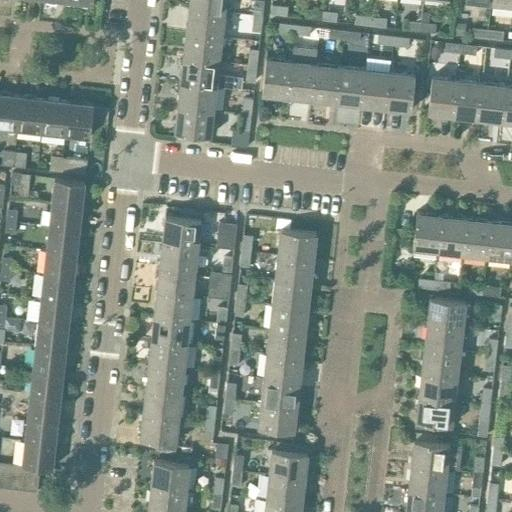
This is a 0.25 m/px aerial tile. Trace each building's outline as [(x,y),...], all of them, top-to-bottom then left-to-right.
[(189,0),(188,7),(225,11),(226,0),(189,0)] [(264,0),(255,0),(254,14),(263,15),(264,0)] [(287,14),(288,5),(272,3),(271,13),(287,14)] [(188,7),(186,31),(222,35),(225,11),(188,7)] [(321,18),(322,9),(306,7),(305,17),(321,18)] [(322,9),(321,18),(337,20),(338,11),(322,9)] [(370,24),(371,15),(356,13),(355,22),(370,24)] [(252,29),(261,30),(263,15),(254,14),(252,29)] [(371,15),(370,24),(386,26),(387,17),(371,15)] [(419,30),(421,21),(405,19),(404,28),(419,30)] [(421,21),(419,30),(435,31),(436,22),(421,21)] [(294,33),(295,23),(280,22),(279,31),(294,33)] [(295,23),(294,33),(310,34),(311,25),(295,23)] [(487,37),(488,28),(472,26),(471,36),(487,37)] [(344,38),(345,29),(329,27),(328,36),(344,38)] [(488,28),(487,37),(502,39),(504,30),(488,28)] [(345,29),(344,38),(359,40),(360,31),(345,29)] [(186,31),(183,56),(219,60),(222,35),(186,31)] [(393,44),(394,35),(378,33),(377,42),(393,44)] [(394,35),(393,44),(408,46),(409,37),(394,35)] [(460,52),(461,42),(446,41),(445,50),(460,52)] [(461,42),(460,52),(459,60),(468,61),(468,52),(476,53),(477,44),(461,42)] [(509,57),(511,48),(495,46),(494,55),(509,57)] [(259,49),(250,48),(248,63),(257,64),(259,49)] [(183,56),(180,80),(217,84),(219,60),(183,56)] [(287,95),(291,59),(266,56),(262,92),(287,95)] [(316,62),(291,59),(287,95),(312,98),(316,62)] [(341,65),(316,62),(312,98),(337,101),(341,65)] [(246,79),(255,80),(257,64),(248,63),(246,79)] [(365,67),(341,65),(337,101),(361,104),(365,67)] [(361,104),(386,106),(390,70),(365,67),(361,104)] [(390,70),(386,106),(411,109),(415,73),(390,70)] [(453,114),(457,78),(432,75),(428,111),(453,114)] [(481,81),(457,78),(453,114),(477,117),(481,81)] [(214,110),(217,84),(180,80),(177,105),(214,110)] [(477,117),(502,120),(506,84),(481,81),(477,117)] [(502,120),(511,120),(511,84),(506,84),(502,120)] [(0,125),(18,127),(22,94),(0,91),(0,125)] [(18,127),(42,130),(46,97),(22,94),(18,127)] [(42,130),(65,133),(69,100),(46,97),(42,130)] [(253,98),(244,97),(242,112),(251,113),(253,98)] [(69,100),(65,133),(90,135),(94,103),(69,100)] [(214,110),(177,105),(175,130),(211,135),(214,110)] [(250,129),(251,115),(251,113),(242,112),(240,128),(250,129)] [(3,149),(2,164),(14,165),(16,150),(3,149)] [(26,166),(28,152),(16,150),(14,165),(26,166)] [(49,169),(60,170),(62,156),(51,155),(49,169)] [(60,170),(86,173),(87,159),(62,156),(60,170)] [(20,184),(21,173),(12,171),(10,183),(20,184)] [(52,200),(82,204),(85,179),(55,176),(52,200)] [(52,200),(49,224),(80,228),(82,204),(52,200)] [(17,209),(7,208),(6,219),(16,220),(17,209)] [(438,250),(442,214),(417,211),(413,247),(438,250)] [(165,214),(162,240),(199,244),(201,219),(165,214)] [(467,217),(442,214),(438,250),(463,253),(467,217)] [(463,253),(488,256),(492,220),(467,217),(463,253)] [(5,231),(14,232),(16,220),(6,219),(5,231)] [(488,256),(511,258),(511,221),(492,220),(488,256)] [(235,238),(236,223),(227,222),(226,238),(235,238)] [(49,224),(47,248),(77,251),(80,228),(49,224)] [(317,232),(289,229),(281,228),(278,253),(314,257),(317,232)] [(253,234),(244,233),(242,249),(251,250),(253,234)] [(196,269),(199,244),(162,240),(160,264),(196,269)] [(47,248),(44,271),(74,275),(77,251),(47,248)] [(250,266),(251,250),(242,249),(240,265),(250,266)] [(278,253),(275,278),(311,282),(314,257),(278,253)] [(11,257),(2,256),(1,266),(10,267),(11,257)] [(233,257),(224,256),(222,271),(231,273),(233,257)] [(193,293),(196,269),(160,264),(157,289),(193,293)] [(0,272),(0,278),(9,280),(10,267),(1,266),(0,272)] [(44,271),(41,295),(72,298),(74,275),(44,271)] [(213,296),(228,298),(231,273),(222,271),(222,272),(216,271),(213,296)] [(275,278),(272,303),(308,307),(311,282),(275,278)] [(434,288),(435,279),(419,278),(418,287),(434,288)] [(435,279),(434,288),(450,290),(451,281),(435,279)] [(248,284),(238,283),(237,298),(246,299),(248,284)] [(483,294),(484,285),(469,283),(468,292),(483,294)] [(484,285),(483,294),(499,296),(500,287),(484,285)] [(190,318),(193,293),(157,289),(154,313),(190,318)] [(41,295),(39,319),(69,322),(72,298),(41,295)] [(427,321),(463,325),(466,300),(430,296),(427,321)] [(244,315),(246,299),(237,298),(235,314),(244,315)] [(272,303),(269,327),(306,331),(308,307),(272,303)] [(500,320),(502,304),(493,303),(491,319),(500,320)] [(227,306),(217,306),(216,321),(226,322),(227,306)] [(187,343),(190,318),(154,313),(151,338),(187,343)] [(39,319),(36,342),(66,345),(69,322),(39,319)] [(215,337),(224,338),(226,322),(216,321),(215,337)] [(427,321),(424,345),(460,350),(463,325),(427,321)] [(269,327),(267,352),(303,356),(306,331),(269,327)] [(242,333),(233,332),(231,347),(240,349),(242,333)] [(487,353),(496,354),(498,338),(489,337),(487,353)] [(184,367),(187,343),(151,338),(148,363),(184,367)] [(36,342),(33,366),(63,369),(66,345),(36,342)] [(424,345),(422,370),(458,374),(460,350),(424,345)] [(238,364),(240,349),(231,347),(229,363),(238,364)] [(267,352),(264,377),(300,381),(303,356),(267,352)] [(496,354),(487,353),(485,368),(494,370),(496,354)] [(221,356),(212,355),(211,370),(220,371),(221,356)] [(182,392),(184,367),(148,363),(145,388),(182,392)] [(501,380),(510,381),(511,366),(511,365),(503,364),(501,380)] [(33,366),(31,389),(61,393),(63,369),(33,366)] [(209,387),(218,388),(220,371),(211,370),(209,387)] [(455,399),(458,374),(422,370),(419,395),(455,399)] [(264,377),(261,401),(297,405),(300,381),(264,377)] [(510,381),(501,380),(499,395),(509,396),(510,381)] [(236,382),(227,381),(225,397),(235,398),(236,382)] [(481,402),(490,403),(492,387),(483,386),(481,402)] [(179,416),(182,392),(145,388),(143,412),(179,416)] [(31,389),(28,413),(58,416),(61,393),(31,389)] [(455,399),(419,395),(416,420),(452,424),(455,399)] [(233,413),(235,398),(225,397),(224,412),(233,413)] [(261,401),(258,427),(294,431),(297,405),(261,401)] [(490,403),(481,402),(480,418),(489,419),(490,403)] [(216,405),(207,404),(205,419),(214,420),(216,405)] [(179,416),(143,412),(140,438),(158,440),(176,442),(179,416)] [(28,413),(25,438),(55,442),(58,416),(28,413)] [(203,436),(212,437),(214,420),(205,419),(203,436)] [(493,448),(503,449),(504,433),(495,432),(493,448)] [(29,464),(40,465),(52,467),(55,442),(25,438),(22,463),(29,464)] [(462,444),(450,442),(414,438),(411,463),(447,468),(459,469),(462,444)] [(158,440),(157,450),(175,452),(176,442),(158,440)] [(217,442),(215,456),(227,457),(228,444),(217,442)] [(269,472),(305,477),(308,451),(272,447),(269,472)] [(503,449),(493,448),(492,464),(501,465),(503,449)] [(233,469),(242,470),(244,454),(235,453),(233,469)] [(474,471),(483,472),(484,456),(475,455),(474,471)] [(151,485),(187,489),(190,463),(154,459),(151,485)] [(18,463),(8,461),(5,487),(16,488),(18,463)] [(22,463),(18,463),(16,488),(26,489),(29,464),(22,463)] [(444,492),(447,468),(411,463),(408,488),(444,492)] [(37,491),(40,465),(29,464),(26,489),(37,491)] [(242,470),(233,469),(232,484),(241,485),(242,470)] [(481,487),(483,472),(474,471),(472,486),(481,487)] [(302,501),(305,477),(269,472),(267,497),(302,501)] [(213,491),(222,492),(224,476),(215,475),(213,491)] [(488,497),(497,498),(499,483),(490,482),(488,497)] [(174,511),(184,511),(187,489),(151,485),(148,509),(174,511)] [(442,511),(444,492),(408,488),(405,511),(442,511)] [(222,492),(213,491),(212,507),(221,508),(222,492)] [(300,511),(302,501),(267,497),(264,511),(300,511)] [(495,511),(497,498),(488,497),(486,511),(495,511)] [(228,511),(237,511),(239,503),(229,502),(228,511)]
